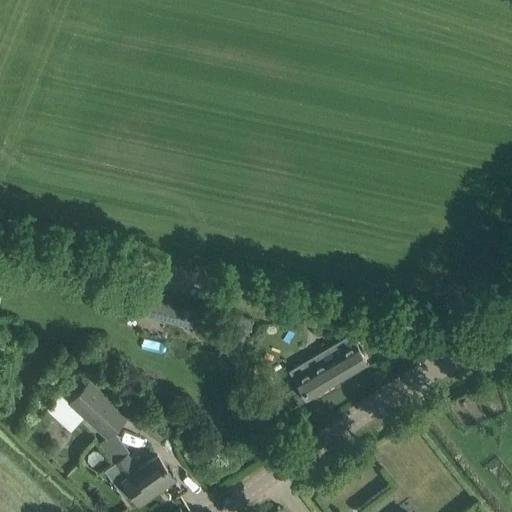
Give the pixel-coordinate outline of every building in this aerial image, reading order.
[(196,310),(150,298),(147,314),(193,326),(196,310)] [(252,320),(228,314),(224,328),(249,334),(252,320)] [(290,369),(306,397),(367,362),(350,334),(290,369)] [(104,367),(96,376),(114,393),(122,384),(104,367)] [(129,414),(90,379),(68,403),(107,438),(129,414)] [(136,469),(126,454),(114,463),(113,462),(105,468),(123,496),(132,490),(139,499),(172,476),(157,454),(136,469)]
